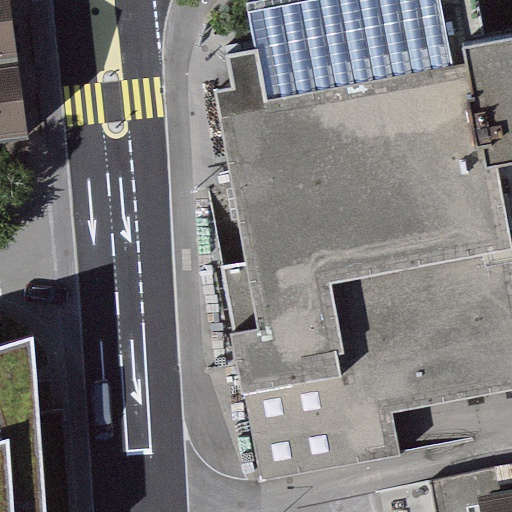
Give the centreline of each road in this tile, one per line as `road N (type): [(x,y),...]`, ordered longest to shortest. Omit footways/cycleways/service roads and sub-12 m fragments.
road 1 (secondary): [(123,248),(142,511)]
road 2 (secondary): [(100,0),(123,248)]
road 3 (residential): [(0,259),(123,248)]
